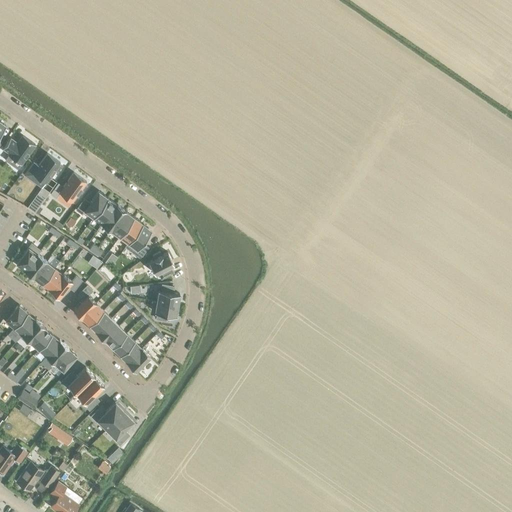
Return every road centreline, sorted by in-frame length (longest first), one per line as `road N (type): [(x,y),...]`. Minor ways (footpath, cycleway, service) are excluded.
road 1 (residential): [(143,403),(191,320),(196,278),(186,249),(162,217),(0,97)]
road 2 (residential): [(0,272),(143,403)]
